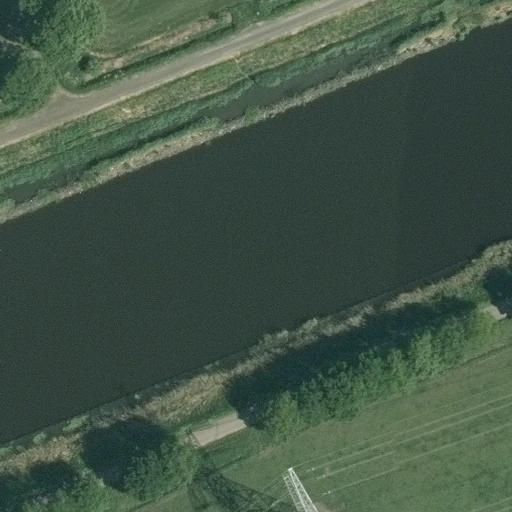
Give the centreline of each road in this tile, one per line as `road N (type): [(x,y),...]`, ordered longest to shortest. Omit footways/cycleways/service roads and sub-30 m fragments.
road 1 (unclassified): [(8,511),(160,455),(511,301)]
road 2 (track): [(348,0),(0,140)]
